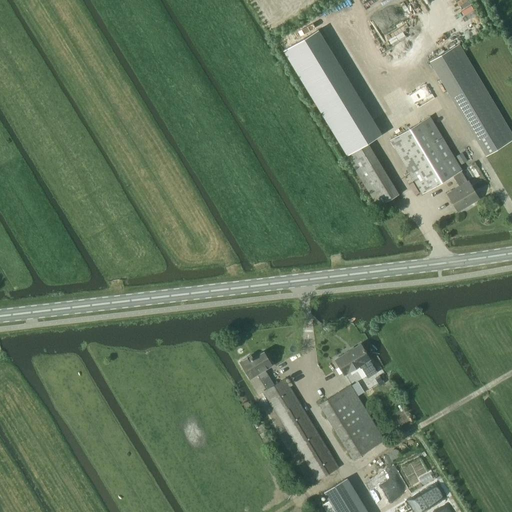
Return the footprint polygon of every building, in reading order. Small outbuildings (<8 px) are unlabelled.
[(319,29),(284,51),(347,154),(367,142),(382,133),(319,29)] [(431,60),(487,155),(511,140),(511,138),(459,48),(457,45),(431,60)] [(430,117),(390,140),(422,194),(452,175),(461,170),(430,117)] [(367,142),(346,155),(378,207),(399,194),(367,142)] [(461,170),(452,175),(460,187),(448,195),(457,211),(478,198),(469,182),(468,183),(461,170)] [(335,360),(344,375),(359,365),(367,378),(377,372),(369,359),(370,359),(361,345),(335,360)] [(251,356),(240,362),(249,378),(256,374),(266,390),(274,385),(264,369),(272,365),(264,352),(253,359),(251,356)] [(266,390),(263,392),(317,480),(338,468),(284,379),(274,385),(266,390)] [(319,404),(352,459),(384,440),(350,385),(319,404)] [(347,511),(362,503),(347,479),(323,492),(329,501),(322,505),(326,511),(347,511)] [(367,511),(362,503),(347,511),(367,511)]
